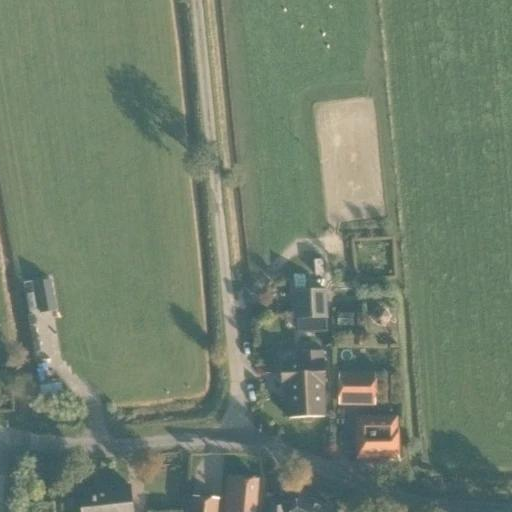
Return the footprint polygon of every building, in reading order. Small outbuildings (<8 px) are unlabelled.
[(35,283),(41,314),(55,312),(50,280),(35,283)] [(296,293),(297,320),(327,319),(326,292),(296,293)] [(378,325),(378,327),(383,327),(383,325),(385,325),(389,318),(385,311),(376,311),(372,318),(377,325),(378,325)] [(286,388),(287,419),(325,417),(322,353),(298,354),(298,363),(280,364),(282,388),(286,388)] [(375,375),(338,376),(338,406),(375,406),(375,375)] [(356,431),(356,460),(398,460),(397,431),(396,431),(396,419),(357,419),(357,431),(356,431)] [(223,511),(254,511),(258,480),(226,477),(223,511)] [(132,511),(129,487),(79,492),(81,511),(132,511)] [(333,511),(299,496),(294,505),(284,504),(270,503),(269,511),(333,511)] [(216,511),(217,500),(193,498),(191,511),(216,511)]
